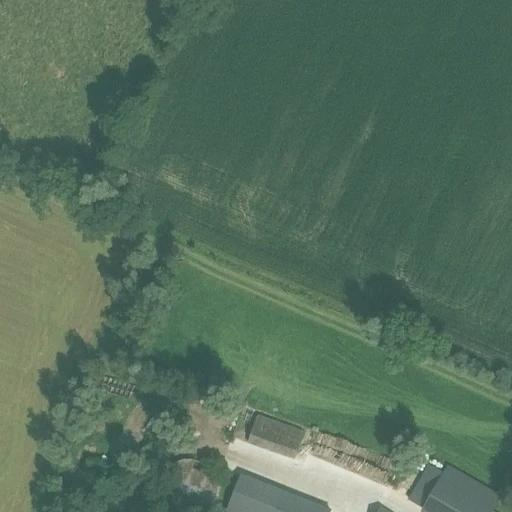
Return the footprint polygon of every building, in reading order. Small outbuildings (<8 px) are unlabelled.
[(294,459),(305,431),(257,414),(247,443),(294,459)] [(427,465),(408,500),(428,511),(491,511),(492,511),(501,495),(447,465),(443,473),(442,474),(427,465)] [(241,467),(229,511),(282,511),(291,480),(241,467)] [(327,471),(318,495),(338,502),(346,477),(327,471)] [(299,510),(303,511),(353,511),(306,492),(299,510)]
